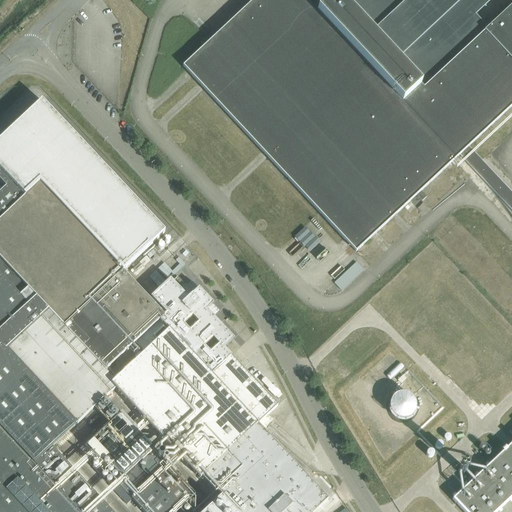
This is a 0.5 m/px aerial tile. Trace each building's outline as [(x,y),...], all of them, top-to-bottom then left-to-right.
[(511,0),(253,0),(217,34),(204,47),(183,66),(356,252),(416,195),(422,201),(426,197),(421,191),(459,155),(469,146),(511,106),(511,0)] [(0,511),(112,511),(52,447),(118,385),(204,476),(202,478),(210,486),(204,492),(210,499),(216,493),(217,493),(218,492),(221,496),(236,511),(291,460),(263,431),(272,420),(267,416),(277,406),(231,356),(204,381),(163,337),(145,354),(135,343),(153,326),(164,316),(164,315),(123,272),(164,232),(41,101),(0,139),(0,180),(6,187),(0,192),(0,511)] [(511,192),(469,146),(459,155),(511,211),(511,192)] [(344,290),(366,269),(359,262),(337,283),(344,290)] [(177,277),(172,281),(180,289),(184,285),(185,284),(180,280),(177,277)] [(153,326),(135,343),(145,354),(163,337),(204,381),(231,356),(224,349),(234,340),(213,318),(210,314),(217,308),(191,281),(186,286),(185,284),(180,289),(170,279),(151,297),(166,314),(164,315),(164,316),(153,326)] [(413,418),(414,415),(416,413),(416,410),(416,407),(416,404),(415,402),(414,399),(412,397),(409,395),(407,394),(404,394),(401,393),(398,394),(396,395),(393,396),(391,398),(390,401),(388,403),(388,406),(388,409),(388,411),(389,414),(390,417),(392,419),(395,420),(397,422),(400,422),(403,422),(406,422),(408,421),(411,419),(413,418)] [(120,415),(86,446),(106,468),(112,463),(125,476),(117,483),(132,500),(143,511),(176,511),(195,495),(167,465),(150,481),(135,466),(153,449),(120,415)] [(442,449),(443,448),(443,447),(443,446),(443,445),(443,444),(442,443),(441,442),(440,442),(439,442),(438,442),(437,442),(436,442),(436,443),(435,444),(435,445),(435,446),(435,447),(435,448),(436,449),(437,449),(437,450),(438,450),(439,450),(440,450),(441,450),(441,449),(442,449)] [(464,511),(496,511),(511,497),(511,443),(452,499),(464,511)] [(433,457),(434,456),(434,455),(434,454),(434,453),(434,452),(433,452),(433,451),(432,451),(431,450),(430,450),(429,450),(428,450),(427,451),(426,452),(426,453),(426,454),(426,455),(426,456),(427,457),(428,458),(429,458),(430,458),(431,458),(432,458),(433,458),(433,457)] [(206,510),(204,511),(314,511),(328,500),(291,460),(236,511),(221,496),(206,510)] [(115,481),(109,486),(126,505),(132,500),(117,483),(115,481)]
